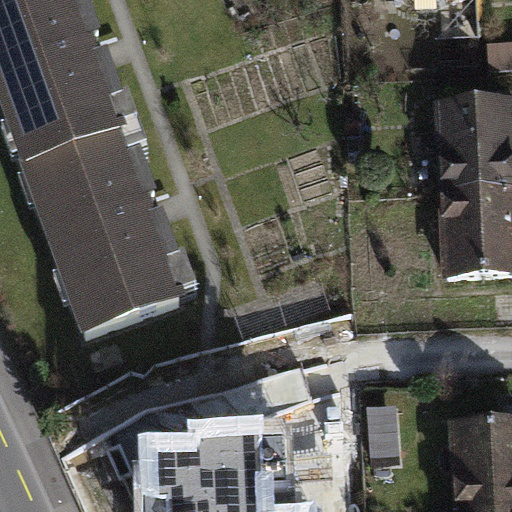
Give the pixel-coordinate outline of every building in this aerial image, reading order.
[(68,0),(0,0),(0,161),(93,394),(208,348),(68,0)] [(511,0),(388,0),(389,12),(511,5),(511,0)] [(511,101),(438,103),(443,306),(511,304),(511,101)] [(511,511),(511,408),(457,410),(458,511),(511,511)] [(319,511),(318,474),(201,476),(202,511),(319,511)]
